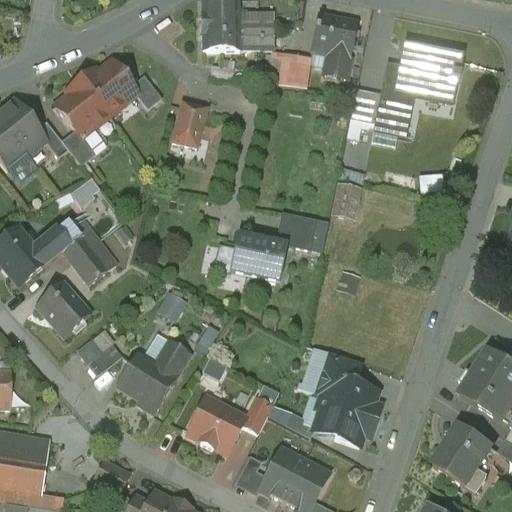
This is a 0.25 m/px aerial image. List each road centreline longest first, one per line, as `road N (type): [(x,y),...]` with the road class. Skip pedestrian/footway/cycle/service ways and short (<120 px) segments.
road 1 (residential): [(244,511),(108,434),(0,316)]
road 2 (residential): [(378,511),(447,298)]
road 3 (residential): [(447,298),(511,109)]
road 4 (residential): [(44,58),(124,26),(161,0)]
road 5 (residential): [(386,0),(511,24)]
